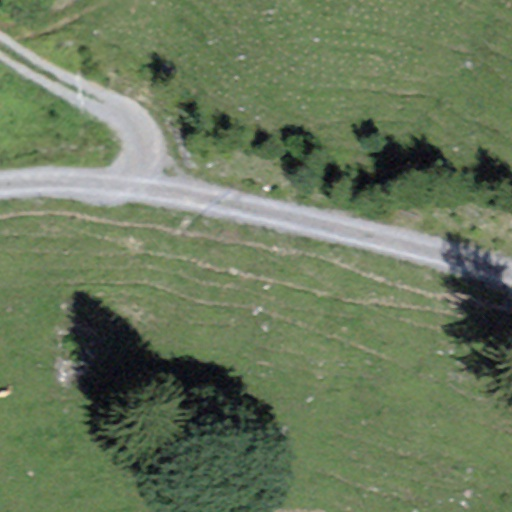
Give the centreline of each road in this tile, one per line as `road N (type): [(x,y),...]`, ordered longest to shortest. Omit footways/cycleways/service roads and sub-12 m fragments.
road 1 (track): [(141,177),(511,272)]
road 2 (track): [(141,177),(145,138),(132,117),(0,35)]
road 3 (track): [(141,177),(0,181)]
